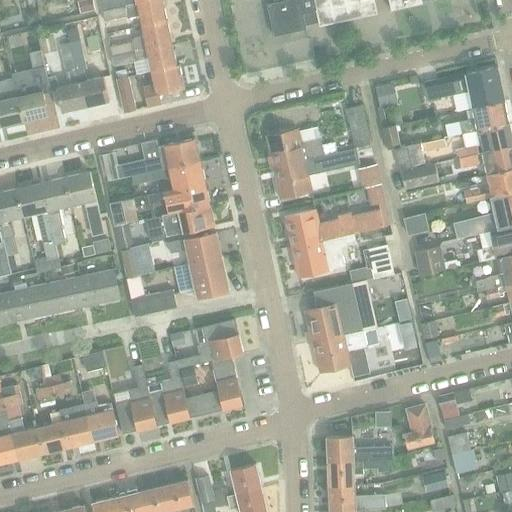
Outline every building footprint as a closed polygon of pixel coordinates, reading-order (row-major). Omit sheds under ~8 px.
[(92,0),(85,0),(80,1),(83,13),(95,10),(92,0)] [(103,11),(154,0),(105,0),(100,1),(103,11)] [(141,16),(143,26),(167,21),(162,0),(154,0),(103,11),(105,21),(127,16),(128,18),(141,16)] [(275,36),(306,29),(307,29),(306,25),(319,22),(320,26),(378,14),(375,0),(389,0),(392,11),(423,4),(422,0),(278,0),(279,2),(268,4),(275,36)] [(38,7),(25,10),(28,24),(41,22),(38,7)] [(112,56),(172,43),(167,21),(143,26),(145,36),(132,39),(133,41),(110,46),(112,56)] [(180,26),(186,47),(203,42),(197,21),(180,26)] [(70,42),(80,82),(85,107),(110,101),(105,77),(87,80),(85,69),(88,68),(82,40),(70,42)] [(85,107),(80,82),(70,42),(60,44),(66,73),(69,72),(72,84),(57,87),(63,112),(85,107)] [(149,57),(152,71),(177,66),(177,65),(172,43),(112,56),(114,66),(138,61),(138,59),(149,57)] [(88,47),(94,70),(105,67),(99,44),(88,47)] [(46,69),(41,49),(29,52),(34,72),(46,69)] [(180,65),(177,65),(177,66),(152,71),(155,85),(145,87),(149,107),(161,104),(159,94),(185,89),(180,65)] [(474,109),(505,102),(498,68),(425,83),(429,103),(441,100),(441,98),(470,92),(474,109)] [(382,74),(385,92),(402,90),(399,72),(382,74)] [(18,97),(24,121),(49,115),(43,91),(40,76),(29,79),(32,93),(18,97)] [(117,79),(124,112),(137,109),(129,76),(117,79)] [(0,126),(24,121),(18,97),(14,79),(0,81),(0,126)] [(480,131),(510,124),(505,102),(474,109),(472,108),(475,119),(460,123),(462,135),(480,131)] [(371,144),(362,105),(347,109),(356,148),(371,144)] [(511,131),(510,124),(480,131),(483,144),(467,148),(469,156),(511,146),(511,131)] [(400,148),(395,127),(382,130),(387,151),(400,148)] [(268,137),(275,168),(337,153),(335,142),(322,145),(321,139),(301,144),(298,130),(268,137)] [(145,160),(117,166),(120,179),(132,176),(136,175),(201,161),(196,138),(165,145),(161,146),(159,146),(162,158),(146,162),(146,160),(145,160)] [(399,160),(423,154),(420,145),(397,150),(399,160)] [(511,146),(469,156),(459,159),(461,169),(480,165),(479,161),(483,159),(487,176),(511,170),(511,146)] [(356,149),(337,153),(275,168),(281,198),(312,191),(309,176),(360,164),(356,149)] [(423,154),(399,160),(401,169),(425,164),(423,154)] [(175,189),(206,183),(201,161),(136,175),(132,176),(134,184),(166,177),(172,175),(175,189)] [(439,180),(435,164),(401,172),(405,188),(439,180)] [(491,198),(511,193),(511,170),(487,176),(491,192),(481,194),(480,189),(465,192),(467,203),(491,198)] [(91,171),(66,177),(72,205),(85,202),(93,235),(105,232),(91,171)] [(60,208),(72,205),(66,177),(42,183),(49,215),(56,244),(65,242),(61,224),(63,223),(60,208)] [(56,244),(49,215),(42,183),(18,188),(24,216),(36,214),(47,260),(59,257),(56,244)] [(153,194),(148,195),(150,204),(157,203),(167,200),(170,214),(180,211),(211,205),(206,183),(175,189),(153,194)] [(18,188),(0,192),(0,221),(0,222),(0,221),(0,224),(0,227),(1,227),(8,257),(11,270),(17,268),(13,255),(19,253),(12,224),(13,224),(11,219),(24,216),(18,188)] [(511,193),(491,198),(496,220),(486,222),(485,217),(454,224),(458,239),(491,232),(511,227),(511,193)] [(170,214),(163,215),(163,216),(167,236),(169,236),(215,226),(211,205),(180,211),(170,214)] [(286,217),(293,247),(323,240),(354,233),(383,226),(379,209),(351,215),(350,212),(336,215),(337,218),(319,222),(316,210),(286,217)] [(134,247),(129,224),(116,226),(121,250),(134,247)] [(511,255),(511,227),(491,232),(494,247),(478,251),(481,262),(500,258),(501,258),(511,255)] [(188,249),(191,263),(222,257),(217,231),(185,238),(186,239),(172,242),(174,252),(188,249)] [(323,240),(293,247),(299,277),(346,267),(341,248),(345,246),(357,243),(354,233),(323,240)] [(94,244),(82,247),(84,255),(96,253),(94,244)] [(395,274),(388,245),(367,250),(374,279),(395,274)] [(445,269),(440,246),(416,251),(421,274),(445,269)] [(138,266),(134,248),(121,251),(126,269),(138,266)] [(478,292),(485,290),(502,286),(511,283),(511,255),(501,258),(500,258),(501,264),(500,264),(503,273),(486,278),(486,279),(475,281),(478,292)] [(8,257),(0,259),(0,275),(12,273),(11,270),(8,257)] [(222,257),(191,263),(199,298),(230,291),(222,257)] [(114,269),(80,276),(87,306),(120,299),(114,269)] [(80,276),(47,283),(54,313),(87,306),(80,276)] [(21,320),(54,313),(47,283),(14,290),(21,320)] [(314,342),(345,335),(364,331),(362,320),(353,283),(314,292),(318,308),(306,310),(313,342),(314,342)] [(511,303),(511,302),(511,283),(502,286),(485,290),(488,299),(504,295),(503,290),(508,289),(511,303)] [(131,298),(135,316),(177,307),(174,289),(131,298)] [(0,324),(21,320),(14,290),(0,293),(0,324)] [(412,307),(412,295),(396,296),(397,308),(412,307)] [(511,302),(511,303),(490,308),(492,318),(510,313),(509,308),(511,307),(511,302)] [(420,320),(429,318),(426,303),(417,305),(420,320)] [(415,311),(393,316),(397,330),(418,325),(415,311)] [(235,319),(203,327),(206,341),(198,343),(201,354),(177,360),(179,369),(204,363),(232,356),(244,353),(235,319)] [(425,338),(439,335),(436,320),(421,324),(425,338)] [(376,328),(364,331),(345,335),(314,342),(321,372),(351,365),(348,351),(379,343),(376,328)] [(430,357),(441,355),(437,340),(426,343),(430,357)] [(103,351),(83,355),(83,356),(87,372),(107,367),(103,351)] [(232,356),(204,363),(213,361),(219,390),(191,396),(196,415),(195,416),(195,417),(244,405),(232,356)] [(148,385),(158,425),(191,417),(182,376),(181,376),(179,369),(177,360),(168,362),(172,379),(161,381),(163,389),(150,392),(148,385)] [(49,364),(29,369),(32,379),(51,374),(49,364)] [(124,434),(158,425),(148,385),(143,364),(134,366),(139,387),(128,389),(130,397),(116,401),(124,434)] [(506,380),(511,378),(511,364),(503,367),(506,380)] [(60,375),(52,377),(56,396),(73,392),(70,381),(62,383),(60,375)] [(56,396),(52,377),(43,379),(45,387),(37,389),(40,400),(56,396)] [(0,435),(0,436),(0,463),(19,459),(9,420),(10,420),(7,408),(6,408),(2,389),(0,381),(0,435)] [(10,387),(2,389),(6,408),(7,408),(23,404),(20,393),(12,395),(10,387)] [(457,404),(454,393),(438,397),(441,408),(457,404)] [(97,401),(84,404),(94,441),(120,435),(113,409),(112,403),(98,406),(97,401)] [(60,410),(63,421),(69,447),(94,441),(84,404),(84,405),(73,407),(72,410),(62,412),(61,409),(60,410)] [(405,434),(408,448),(435,442),(432,427),(431,427),(426,404),(407,409),(413,432),(405,434)] [(468,414),(445,420),(447,429),(470,423),(468,414)] [(22,417),(10,420),(9,420),(19,459),(44,453),(38,427),(25,430),(22,417)] [(63,421),(38,427),(44,453),(69,447),(63,421)] [(448,436),(453,454),(471,450),(467,432),(448,436)] [(327,437),(328,462),(354,461),(363,460),(378,460),(378,459),(394,457),(393,447),(354,448),(353,436),(327,437)] [(473,449),(471,450),(453,454),(457,473),(478,469),(473,449)] [(354,461),(328,462),(329,486),(355,485),(355,474),(364,473),(363,468),(378,468),(379,472),(397,466),(394,457),(378,459),(378,460),(363,460),(354,461)] [(424,459),(399,464),(401,475),(426,471),(424,459)] [(502,478),(511,476),(511,459),(500,461),(502,478)] [(237,494),(262,488),(256,463),(231,470),(237,494)] [(448,487),(444,472),(422,477),(426,492),(448,487)] [(202,502),(229,496),(227,488),(213,491),(209,475),(196,478),(202,502)] [(194,505),(188,480),(164,486),(170,511),(178,511),(178,509),(194,505)] [(390,481),(369,481),(369,494),(390,494),(390,481)] [(355,485),(329,486),(331,510),(356,509),(380,508),(386,508),(385,494),(356,495),(355,485)] [(170,511),(164,486),(141,491),(145,511),(170,511)] [(262,488),(237,494),(229,496),(202,502),(204,511),(217,511),(216,507),(230,504),(231,509),(240,507),(241,511),(267,511),(268,511),(262,488)] [(145,511),(141,491),(138,492),(137,490),(127,492),(128,495),(117,497),(120,511),(145,511)] [(120,511),(117,497),(93,503),(94,511),(120,511)]
